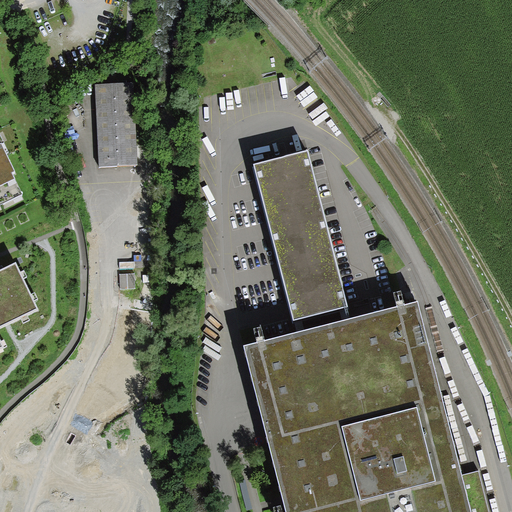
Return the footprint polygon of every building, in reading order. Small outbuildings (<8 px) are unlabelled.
[(141,85),(100,87),(102,169),(144,167),(141,85)] [(0,154),(0,207),(20,198),(0,154)] [(308,156),(254,170),(290,318),(292,327),(347,313),(346,307),(308,156)] [(0,328),(36,311),(14,266),(0,272),(0,349),(1,349),(0,347),(0,328)] [(134,275),(120,276),(120,290),(135,289),(134,275)] [(461,484),(418,309),(244,355),(283,511),(485,511),(477,480),(472,481),(461,484)] [(132,374),(79,366),(72,418),(124,426),(132,374)] [(14,452),(34,463),(58,418),(38,408),(14,452)] [(129,511),(137,461),(84,453),(76,505),(124,511),(129,511)] [(45,511),(52,467),(0,458),(0,511),(45,511)]
